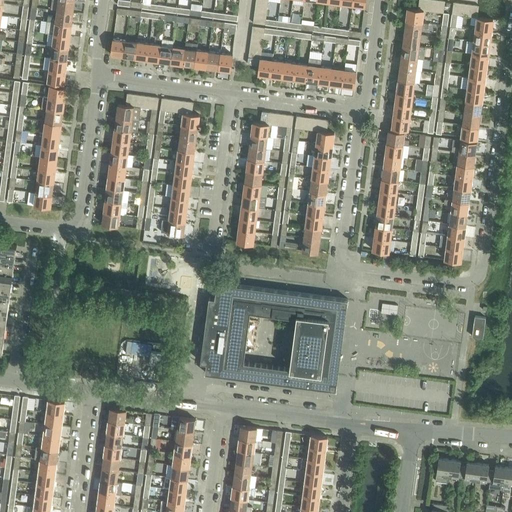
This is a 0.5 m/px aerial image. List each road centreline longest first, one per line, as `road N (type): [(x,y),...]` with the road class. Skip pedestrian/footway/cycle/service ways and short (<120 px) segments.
road 1 (residential): [(511,46),(477,276),(348,266),(338,254),(361,106)]
road 2 (residential): [(0,217),(78,221),(97,72)]
road 3 (residential): [(218,240),(237,91)]
road 4 (residential): [(237,91),(97,72)]
road 5 (residential): [(13,381),(27,244)]
road 6 (residential): [(351,422),(221,406)]
road 7 (residential): [(221,406),(92,390)]
road 8 (residential): [(361,106),(237,91)]
road 9 (residential): [(73,511),(92,390)]
